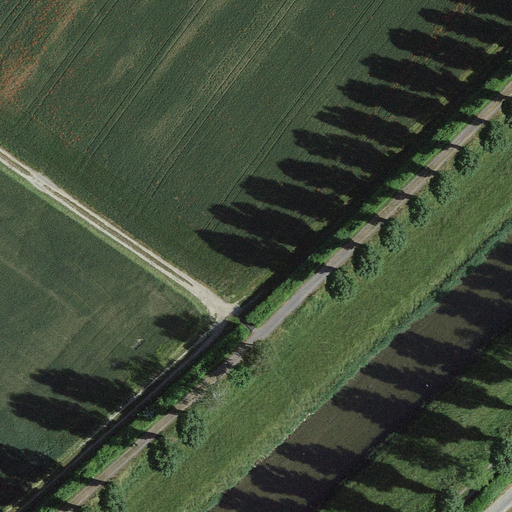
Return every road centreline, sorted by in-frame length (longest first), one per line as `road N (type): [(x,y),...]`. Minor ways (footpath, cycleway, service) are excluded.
road 1 (track): [(31,511),(441,163),(511,79)]
road 2 (track): [(126,511),(511,153)]
road 3 (track): [(0,151),(252,323)]
